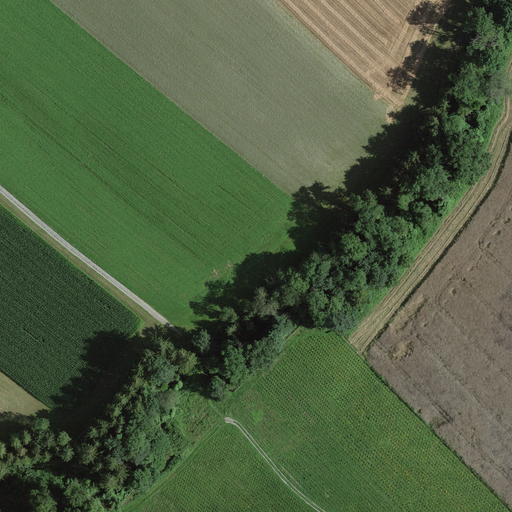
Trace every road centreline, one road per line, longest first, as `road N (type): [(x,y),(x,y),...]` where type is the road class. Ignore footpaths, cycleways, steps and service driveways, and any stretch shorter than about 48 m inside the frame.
road 1 (track): [(0,189),(207,357)]
road 2 (track): [(208,381),(229,424),(320,511)]
